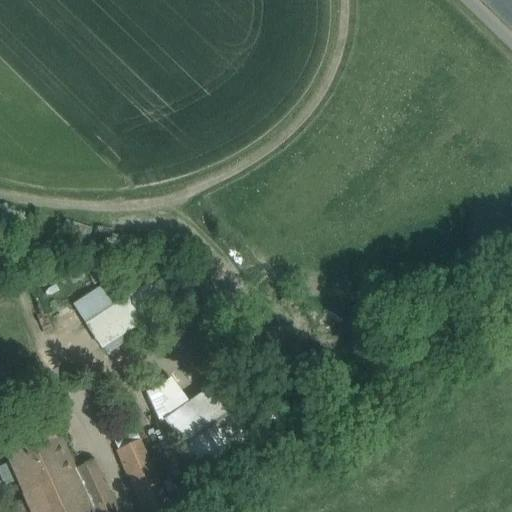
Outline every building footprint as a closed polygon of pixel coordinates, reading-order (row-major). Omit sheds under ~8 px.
[(106,284),(73,303),(100,348),(154,316),(147,304),(160,295),(152,281),(117,302),(106,284)] [(354,354),(354,356),(354,358),(355,360),(357,361),(359,361),(361,361),(363,360),(364,358),(365,356),(364,354),(363,352),(361,351),(359,350),(357,351),(355,352),(354,354)] [(355,366),(355,364),(355,362),(353,360),(352,359),(350,359),(348,359),(346,360),(345,362),(344,364),(345,366),(346,368),(348,369),(350,369),(352,369),(354,368),(355,366)] [(236,369),(164,422),(201,474),(274,421),(236,369)] [(55,427),(2,451),(23,497),(75,472),(74,471),(55,427)] [(171,511),(140,441),(115,452),(142,511),(171,511)] [(25,501),(2,511),(0,505),(0,511),(116,511),(94,462),(74,471),(75,472),(23,497),(25,501)]
